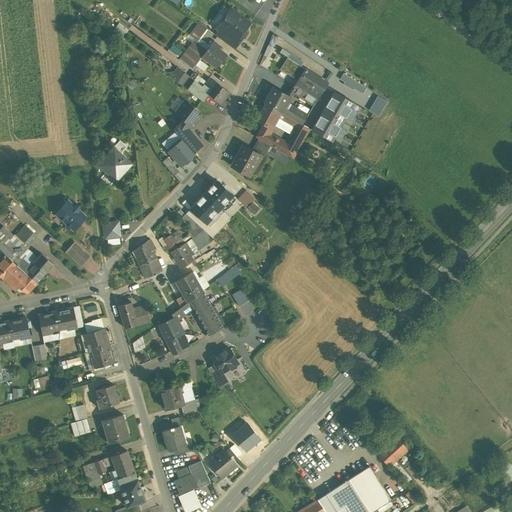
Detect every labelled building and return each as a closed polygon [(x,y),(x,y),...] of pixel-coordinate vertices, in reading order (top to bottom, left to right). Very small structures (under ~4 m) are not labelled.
[(249,25),(231,11),(218,28),(221,29),(237,41),(249,25)] [(126,34),(127,27),(117,25),(116,33),(126,34)] [(237,41),(221,29),(216,36),(232,48),(237,41)] [(193,41),(186,51),(189,53),(196,44),(193,41)] [(221,47),(213,42),(211,44),(219,50),(221,47)] [(206,51),(197,43),(196,44),(189,53),(199,60),(202,57),(206,51)] [(219,50),(211,44),(206,51),(202,57),(217,68),(226,55),(219,50)] [(273,59),(276,48),(265,45),(262,57),(273,59)] [(199,60),(189,53),(186,57),(185,59),(195,66),(199,60)] [(298,80),(305,70),(288,58),(280,70),(298,81),(298,80)] [(347,67),(358,75),(361,71),(351,63),(347,67)] [(315,76),(305,70),(298,80),(308,86),(315,76)] [(194,81),(184,73),(178,82),(187,90),(194,81)] [(367,90),(344,74),(339,80),(345,84),(343,86),(353,92),(354,91),(363,95),(367,90)] [(327,83),(315,76),(308,86),(321,94),(325,87),(327,83)] [(308,86),(298,80),(292,90),(315,104),(319,96),(321,94),(308,86)] [(202,87),(194,81),(187,90),(196,96),(201,89),(203,87),(202,87)] [(229,92),(215,82),(210,89),(204,85),(202,87),(203,87),(201,89),(208,94),(220,104),(229,92)] [(289,97),(274,88),(265,104),(280,112),(285,104),(289,97)] [(208,94),(201,89),(196,96),(203,101),(208,94)] [(334,92),(312,131),(333,142),(355,103),(334,92)] [(387,102),(378,97),(369,110),(379,116),(387,102)] [(198,110),(187,102),(184,102),(176,113),(176,115),(184,121),(182,123),(183,125),(187,128),(189,128),(194,127),(196,125),(193,123),(195,121),(196,121),(198,121),(201,117),(197,114),(198,112),(198,110)] [(280,112),(265,104),(256,120),(271,128),(280,112)] [(307,117),(285,104),(280,112),(286,115),(299,122),(302,124),(307,117)] [(299,122),(286,115),(283,120),(296,127),(299,122)] [(302,124),(299,122),(296,127),(305,132),(308,127),(302,124)] [(183,125),(182,123),(178,127),(177,126),(174,129),(182,139),(194,153),(203,145),(190,129),(189,128),(187,128),(183,125)] [(305,132),(296,127),(287,144),(296,149),(305,132)] [(268,134),(261,130),(257,138),(258,139),(264,142),(268,134)] [(287,144),(268,134),(264,142),(270,145),(282,152),(287,144)] [(194,153),(182,139),(167,151),(181,167),(186,162),(186,163),(191,159),(190,159),(195,155),(194,153)] [(264,142),(258,139),(252,150),(261,155),(261,156),(264,157),(267,152),(270,145),(264,142)] [(120,140),(112,149),(114,150),(114,149),(120,154),(127,147),(120,140)] [(296,149),(287,144),(282,152),(292,157),(296,149)] [(252,150),(243,145),(231,166),(249,176),(261,156),(261,155),(252,150)] [(282,152),(270,145),(267,152),(285,162),(289,156),(282,152)] [(120,154),(114,149),(114,150),(100,165),(107,171),(116,179),(130,164),(120,154)] [(116,179),(107,171),(100,178),(110,186),(116,179)] [(233,195),(217,181),(204,194),(220,209),(233,195)] [(246,191),(238,200),(247,207),(255,198),(246,191)] [(207,224),(220,209),(204,194),(191,209),(207,224)] [(233,195),(220,209),(225,213),(237,199),(233,195)] [(71,228),(74,231),(80,224),(78,222),(80,220),(81,220),(85,215),(79,210),(79,205),(74,206),(68,200),(60,209),(63,211),(58,217),(66,224),(66,228),(71,228)] [(225,213),(220,209),(207,224),(191,209),(186,214),(204,230),(213,238),(231,219),(225,213)] [(186,214),(181,219),(199,234),(204,230),(186,214)] [(118,223),(104,224),(106,238),(119,237),(118,223)] [(25,226),(16,236),(25,244),(34,234),(25,226)] [(12,240),(0,229),(0,249),(4,253),(11,259),(21,248),(12,240)] [(199,234),(191,239),(196,248),(198,250),(213,238),(204,230),(199,234)] [(173,234),(164,240),(167,245),(175,240),(173,238),(174,237),(174,236),(173,234)] [(185,244),(178,234),(174,236),(174,237),(173,238),(179,247),(180,247),(185,244)] [(25,244),(16,236),(12,240),(21,248),(22,247),(25,244)] [(196,248),(191,239),(186,243),(191,251),(196,248)] [(175,240),(167,245),(172,252),(179,247),(175,240)] [(147,241),(132,251),(137,259),(153,251),(147,241)] [(191,251),(186,243),(185,244),(180,247),(179,247),(172,252),(182,268),(193,261),(189,254),(192,251),(191,251)] [(89,257),(78,246),(69,255),(81,266),(89,257)] [(21,248),(11,259),(16,264),(20,260),(22,261),(21,260),(28,253),(22,247),(21,248)] [(196,248),(191,251),(192,251),(189,254),(193,261),(201,256),(198,250),(196,248)] [(137,259),(137,260),(140,265),(157,259),(153,251),(137,259)] [(16,264),(11,259),(10,260),(4,253),(4,254),(7,257),(0,265),(0,275),(14,289),(18,285),(27,293),(37,283),(26,274),(23,271),(16,264)] [(53,265),(41,254),(34,263),(35,264),(45,273),(53,265)] [(228,268),(234,263),(229,256),(223,261),(228,268)] [(157,259),(140,265),(145,278),(162,270),(157,259)] [(28,266),(22,261),(20,260),(16,264),(23,271),(28,266)] [(31,269),(26,274),(37,283),(45,273),(35,264),(31,269)] [(28,266),(23,271),(26,274),(31,269),(28,266)] [(202,291),(192,272),(176,281),(187,302),(189,301),(202,291)] [(216,280),(221,286),(231,279),(226,273),(216,280)] [(249,300),(243,290),(233,296),(239,306),(249,300)] [(202,291),(189,301),(193,308),(207,332),(208,334),(222,327),(203,291),(202,291)] [(193,308),(189,301),(187,302),(178,310),(183,316),(193,308)] [(131,303),(119,306),(125,328),(137,325),(135,317),(131,303)] [(148,314),(145,306),(140,308),(142,315),(145,315),(148,314)] [(74,307),(56,311),(60,329),(67,327),(67,329),(78,327),(74,307)] [(183,316),(178,310),(172,314),(174,318),(176,321),(178,320),(183,316)] [(56,311),(39,315),(43,334),(53,332),(53,330),(60,329),(56,311)] [(142,315),(135,317),(137,325),(147,322),(145,315),(142,315)] [(27,317),(9,320),(12,338),(20,336),(20,338),(31,336),(27,317)] [(100,318),(82,321),(84,329),(102,326),(100,318)] [(176,321),(174,318),(158,325),(166,342),(175,338),(182,334),(176,321)] [(9,320),(0,322),(0,342),(6,341),(6,339),(12,338),(9,320)] [(110,346),(105,328),(86,333),(89,344),(91,343),(93,351),(110,346)] [(189,343),(197,339),(191,328),(183,333),(189,343)] [(175,338),(166,342),(172,355),(181,350),(188,346),(182,334),(175,338)] [(141,338),(131,341),(134,350),(144,347),(141,338)] [(44,344),(38,346),(41,360),(47,358),(44,344)] [(38,346),(32,347),(35,361),(41,360),(38,346)] [(110,346),(93,351),(94,358),(92,358),(95,368),(114,363),(110,346)] [(228,347),(211,358),(214,364),(220,374),(223,372),(228,369),(231,370),(235,367),(236,364),(238,363),(228,347)] [(62,367),(80,364),(79,357),(61,360),(62,367)] [(220,374),(214,364),(208,368),(220,389),(229,381),(223,372),(220,374)] [(2,372),(2,381),(12,381),(12,372),(2,372)] [(32,379),(35,389),(50,384),(46,374),(32,379)] [(188,382),(178,385),(183,402),(193,399),(188,382)] [(114,385),(97,390),(100,399),(97,399),(100,409),(119,403),(114,385)] [(178,385),(160,390),(166,410),(181,405),(184,404),(183,402),(178,385)] [(193,399),(183,402),(184,404),(181,405),(184,414),(198,410),(200,408),(197,398),(193,399)] [(83,405),(72,408),(76,421),(87,418),(83,405)] [(122,414),(102,420),(105,429),(107,429),(111,442),(109,442),(109,443),(129,437),(122,414)] [(87,418),(76,421),(80,434),(91,431),(87,418)] [(247,423),(232,435),(245,451),(260,439),(247,423)] [(181,425),(163,430),(169,450),(176,448),(184,446),(184,445),(181,435),(184,434),(181,425)] [(396,436),(377,454),(388,466),(408,448),(396,436)] [(184,446),(176,448),(177,454),(189,451),(187,444),(184,445),(184,446)] [(234,444),(230,448),(237,457),(242,453),(234,444)] [(224,450),(218,455),(219,456),(210,463),(221,478),(236,465),(224,450)] [(135,472),(128,451),(112,456),(114,463),(119,478),(134,472),(135,472)] [(112,456),(102,460),(105,467),(114,463),(112,456)] [(496,465),(511,486),(511,466),(505,458),(496,465)] [(102,460),(95,463),(98,474),(99,474),(106,471),(105,467),(102,460)] [(210,482),(201,460),(188,466),(191,473),(197,488),(210,482)] [(95,463),(83,467),(88,482),(100,478),(99,474),(98,474),(95,463)] [(369,466),(317,500),(325,511),(324,511),(335,511),(336,511),(346,505),(349,511),(357,511),(358,511),(357,511),(372,511),(391,500),(369,466)] [(119,478),(116,479),(119,487),(137,480),(134,472),(119,478)] [(197,488),(191,473),(174,480),(180,494),(181,495),(194,489),(197,488)] [(100,478),(88,482),(90,489),(102,484),(100,478)] [(137,480),(119,487),(127,506),(138,502),(145,500),(137,480)] [(194,489),(181,495),(180,494),(178,495),(185,511),(186,511),(201,506),(194,489)] [(317,501),(299,511),(324,511),(325,511),(317,501)] [(127,506),(115,511),(141,511),(138,502),(127,506)]
